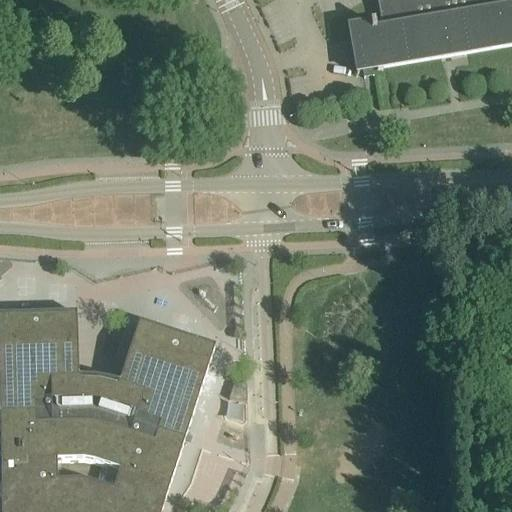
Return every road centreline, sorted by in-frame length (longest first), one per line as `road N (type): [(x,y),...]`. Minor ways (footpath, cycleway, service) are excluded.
road 1 (tertiary): [(0,227),(92,234),(267,228)]
road 2 (tertiary): [(266,185),(84,189),(0,202)]
road 3 (tertiary): [(267,228),(428,216),(511,194)]
road 4 (tertiary): [(511,175),(266,185)]
road 5 (unclassified): [(266,185),(258,65),(230,0)]
